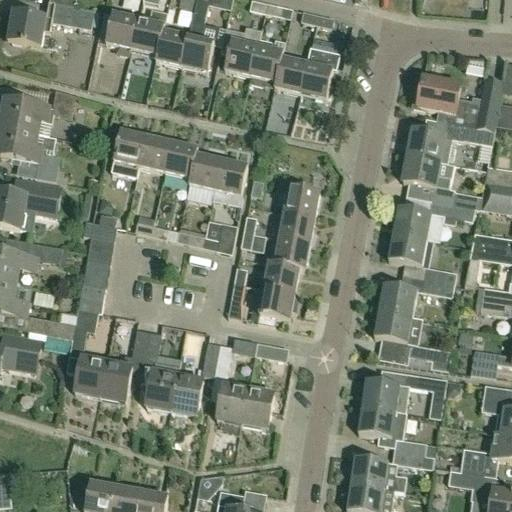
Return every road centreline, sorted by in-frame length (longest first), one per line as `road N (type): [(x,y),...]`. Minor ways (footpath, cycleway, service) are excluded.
road 1 (residential): [(330,353),(394,35)]
road 2 (residential): [(306,511),(330,353)]
road 3 (residential): [(210,330),(120,312),(131,253)]
road 4 (residential): [(330,353),(210,330)]
